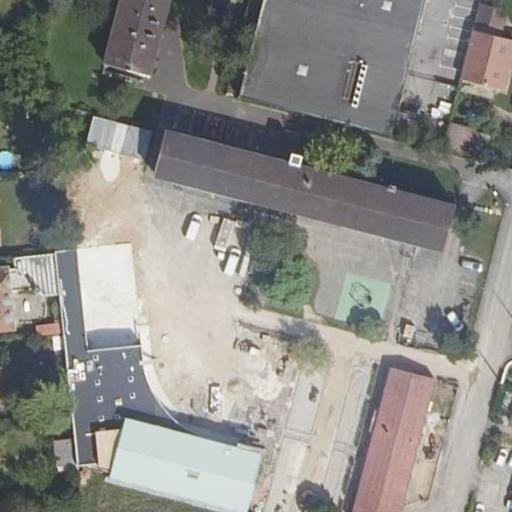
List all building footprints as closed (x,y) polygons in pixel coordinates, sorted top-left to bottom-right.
[(121,0),(106,60),(151,73),(170,0),(121,0)] [(265,0),(241,96),(395,136),(398,123),(419,128),(422,116),(401,110),(430,0),(265,0)] [(485,7),(466,80),(508,90),(511,74),(511,41),(506,40),(511,15),(511,13),(485,6),(485,7)] [(447,151),(475,159),(482,133),(455,126),(447,151)] [(158,173),(443,251),(455,208),(394,192),(395,187),(387,185),(386,190),(169,132),(158,173)] [(232,511),(244,511),(259,458),(199,441),(177,422),(151,395),(141,375),(138,362),(137,346),(89,350),(81,249),(57,251),(57,256),(60,292),(60,297),(75,442),(58,444),(60,466),(77,465),(110,474),(109,479),(232,511)] [(48,298),(60,297),(60,292),(57,256),(11,260),(12,274),(0,274),(0,331),(17,330),(16,322),(50,319),(48,298)] [(353,511),(401,511),(436,381),(391,369),(353,511)]
